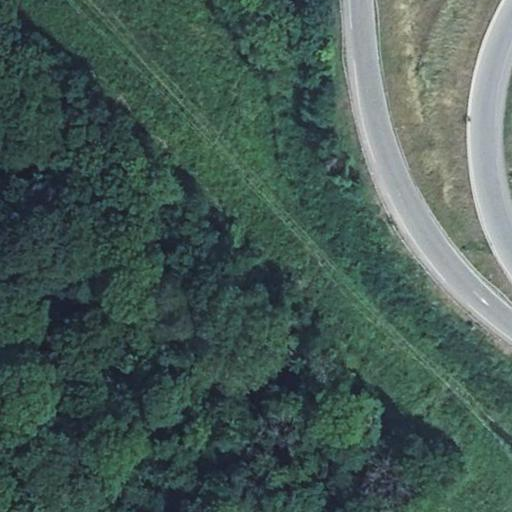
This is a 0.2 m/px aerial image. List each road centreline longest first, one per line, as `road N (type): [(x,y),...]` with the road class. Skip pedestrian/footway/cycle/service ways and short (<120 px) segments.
road 1 (motorway): [(362,0),(387,159),(446,261),(511,324)]
road 2 (motorway): [(511,253),(486,182),(482,124),(489,69),(511,14)]
